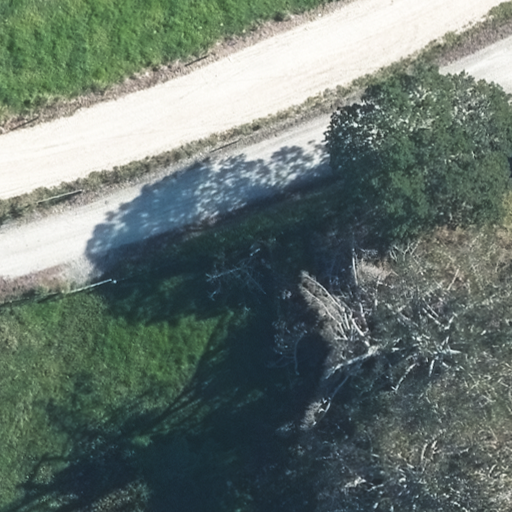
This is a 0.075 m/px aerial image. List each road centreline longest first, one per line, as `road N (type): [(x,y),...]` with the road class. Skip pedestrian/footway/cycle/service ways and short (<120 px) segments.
road 1 (unclassified): [(0,259),(287,169),(511,69)]
road 2 (unclassified): [(0,136),(88,115),(338,0)]
